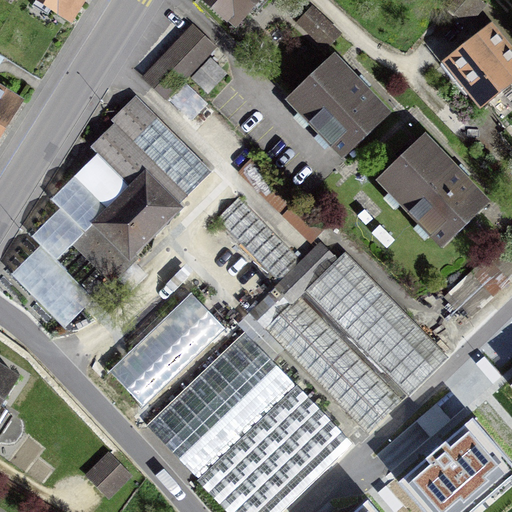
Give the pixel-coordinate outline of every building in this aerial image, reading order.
[(82,0),(41,0),(71,18),(82,0)] [(207,0),(226,16),(228,15),(236,22),(255,0),(207,0)] [(461,17),(475,0),(455,0),(449,7),(461,17)] [(312,9),(300,22),(327,46),(338,34),(312,9)] [(164,57),(186,77),(216,46),(194,25),(164,57)] [(488,40),(483,33),(447,62),(472,93),(478,88),(488,100),(511,80),(511,53),(496,34),(488,40)] [(289,98),(344,156),(388,115),(332,56),(289,98)] [(186,78),(186,77),(164,57),(144,78),(166,98),(186,78)] [(226,74),(210,58),(192,78),(208,93),(226,74)] [(0,131),(18,102),(0,90),(0,131)] [(77,244),(113,281),(135,258),(130,253),(212,172),(146,106),(98,154),(133,190),(77,244)] [(443,245),(487,203),(423,136),(379,178),(443,245)] [(292,303),(299,297),(305,291),(409,397),(449,357),(345,252),(336,260),(319,243),(301,261),(238,196),(216,218),(279,283),(276,286),(264,298),(261,301),(249,313),(265,329),(266,328),(292,303)] [(301,201),(288,214),(312,240),(326,228),(301,201)] [(210,244),(264,298),(276,286),(222,232),(210,244)] [(196,258),(249,313),(261,301),(208,246),(196,258)] [(195,289),(110,366),(144,403),(229,326),(195,289)] [(292,303),(266,328),(368,433),(401,401),(299,297),(292,303)] [(281,511),(353,444),(245,331),(146,425),(228,511),(281,511)] [(0,406),(0,404),(17,377),(0,366),(0,417),(5,410),(0,406)] [(511,463),(473,418),(399,482),(424,511),(459,511),(461,511),(462,511),(472,511),(497,490),(492,484),(511,466),(511,463)] [(87,475),(109,497),(130,475),(109,454),(87,475)] [(378,511),(368,500),(353,511),(378,511)]
